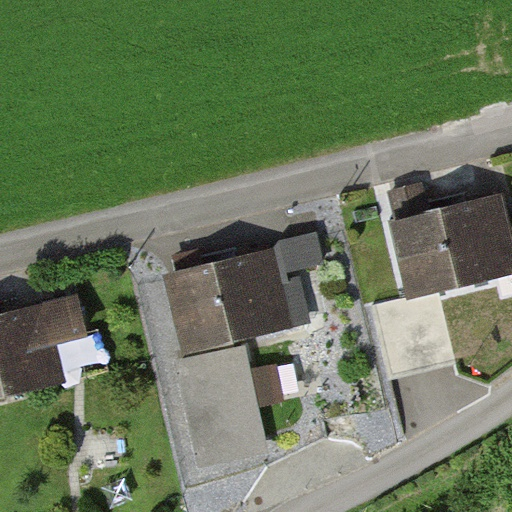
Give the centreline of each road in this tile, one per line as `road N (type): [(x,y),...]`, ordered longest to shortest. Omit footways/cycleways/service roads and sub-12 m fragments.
road 1 (residential): [(0,256),(511,123)]
road 2 (residential): [(511,394),(316,511)]
